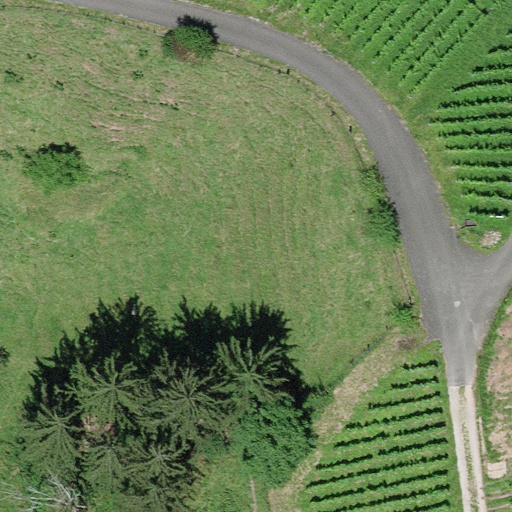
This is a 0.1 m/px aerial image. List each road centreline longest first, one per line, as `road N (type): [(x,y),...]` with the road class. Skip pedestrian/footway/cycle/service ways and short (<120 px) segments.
road 1 (track): [(80,0),(261,42),(351,94),(403,178),(455,298)]
road 2 (track): [(455,298),(469,511)]
